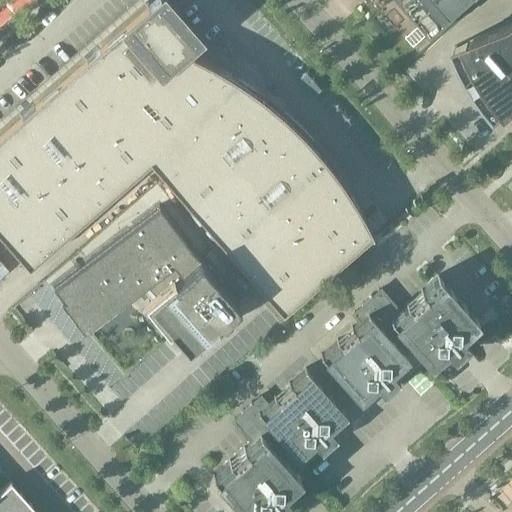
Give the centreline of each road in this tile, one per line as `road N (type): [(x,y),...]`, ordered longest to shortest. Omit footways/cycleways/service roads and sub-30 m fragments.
road 1 (unclassified): [(511,243),(300,0)]
road 2 (unclassified): [(149,511),(0,340)]
road 3 (unclassified): [(400,511),(511,412)]
